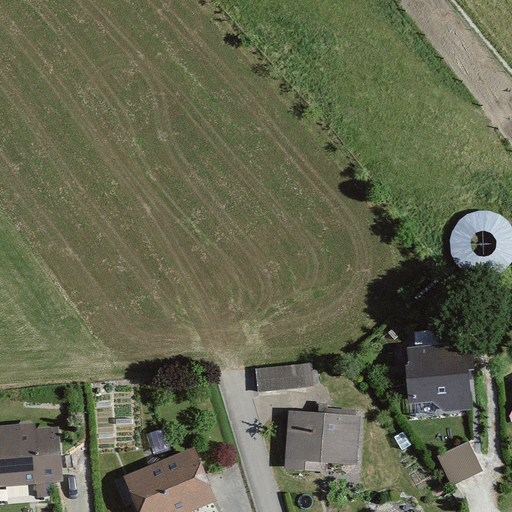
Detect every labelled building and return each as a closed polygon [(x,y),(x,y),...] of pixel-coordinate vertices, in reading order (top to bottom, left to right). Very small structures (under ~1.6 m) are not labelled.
[(476,340),(412,343),(415,412),(479,409),(476,340)] [(314,360),(254,367),(257,390),(317,383),(314,360)] [(362,411),(293,406),(289,457),(358,462),(362,411)] [(70,422),(3,425),(6,482),(73,479),(70,422)] [(471,437),(439,451),(452,481),(484,468),(471,437)] [(207,442),(132,469),(147,511),(184,511),(227,496),(207,442)]
